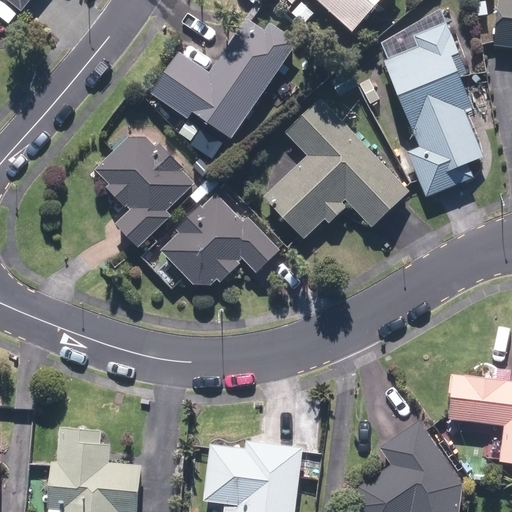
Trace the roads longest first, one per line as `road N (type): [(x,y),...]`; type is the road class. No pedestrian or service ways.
road 1 (residential): [(0,303),(111,346),(225,367),(291,355),(477,254),(511,247)]
road 2 (residential): [(137,0),(0,168)]
